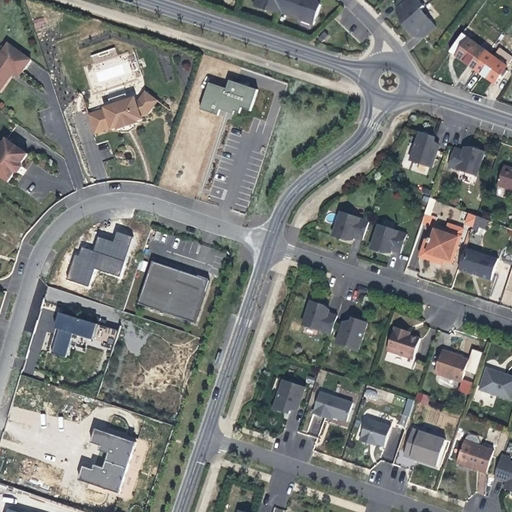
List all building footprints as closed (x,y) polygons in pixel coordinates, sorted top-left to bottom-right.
[(278,8),(280,0),(254,0),(252,5),(266,10),(267,7),(277,11),(278,8)] [(319,3),(310,0),(280,0),(278,8),(300,16),(299,18),(313,23),(319,3)] [(406,22),(421,9),(424,6),(418,0),(398,0),(402,4),(396,10),(398,13),(406,22)] [(300,16),(278,8),(277,11),(299,18),(300,16)] [(436,26),(421,9),(406,22),(403,25),(409,32),(413,36),(420,31),(424,36),(436,26)] [(43,18),(34,20),(36,28),(44,26),(43,18)] [(493,46),(467,27),(458,40),(450,52),(456,57),(469,39),(488,52),(493,46)] [(488,52),(469,39),(456,57),(465,63),(475,70),(488,52)] [(31,60),(8,43),(0,54),(0,89),(1,90),(10,77),(9,76),(12,72),(18,77),(25,68),(31,60)] [(508,66),(488,52),(475,70),(483,76),(495,84),(508,66)] [(211,84),(202,110),(219,116),(221,110),(235,115),(236,111),(241,113),(242,108),(251,111),(258,90),(231,81),(228,90),(211,84)] [(143,120),(141,116),(149,114),(158,101),(146,92),(139,100),(137,101),(135,98),(128,100),(127,100),(121,101),(119,101),(118,101),(117,102),(115,103),(112,105),(110,106),(104,108),(105,109),(89,115),(95,134),(111,128),(112,130),(117,128),(118,130),(121,129),(125,128),(124,126),(130,124),(131,126),(134,125),(138,124),(137,122),(143,120)] [(127,100),(128,100),(126,94),(110,100),(112,105),(115,103),(117,102),(118,101),(119,101),(121,101),(127,100)] [(132,131),(134,130),(136,129),(134,125),(131,126),(130,124),(124,126),(125,128),(121,129),(123,133),(125,133),(126,133),(127,133),(130,132),(131,132),(132,131)] [(428,135),(419,132),(410,161),(432,168),(438,150),(431,148),(434,140),(435,137),(428,135)] [(28,154),(6,139),(0,147),(0,176),(8,182),(14,173),(19,173),(23,167),(22,163),(28,154)] [(463,151),(454,148),(449,167),(477,176),(485,152),(479,150),(478,153),(473,151),(464,148),(463,151)] [(511,189),(511,168),(504,166),(498,185),(511,189)] [(425,215),(432,216),(435,199),(428,198),(425,215)] [(363,241),(369,222),(341,212),(333,236),(339,238),(339,236),(344,237),(353,240),(354,238),(363,241)] [(477,216),(474,225),(485,229),(488,221),(477,216)] [(446,231),(462,236),(464,229),(449,224),(447,228),(435,224),(434,227),(446,231)] [(407,234),(379,225),(371,249),(377,251),(378,248),(385,251),(391,253),(392,250),(401,253),(407,234)] [(452,263),(462,236),(446,231),(434,227),(429,241),(425,254),(444,261),(452,263)] [(132,238),(117,233),(115,243),(99,238),(95,252),(82,248),(79,256),(74,255),(66,280),(88,287),(94,269),(120,277),(132,238)] [(438,263),(443,265),(444,261),(425,254),(429,241),(425,240),(420,257),(438,263)] [(499,259),(466,248),(459,269),(472,274),(472,272),(476,274),(479,275),(479,276),(491,281),(499,259)] [(195,323),(210,280),(180,271),(153,261),(138,304),(195,323)] [(303,325),(331,334),(338,316),(329,313),(330,310),(323,308),(316,306),(317,303),(311,301),(303,325)] [(99,325),(60,313),(56,328),(59,329),(57,336),(52,352),(68,357),(73,334),(95,341),(99,325)] [(342,327),(336,344),(358,351),(368,323),(357,320),(352,318),(351,321),(349,329),(342,327)] [(342,327),(349,329),(351,321),(344,322),(342,327)] [(400,329),(395,327),(387,350),(414,359),(421,339),(410,335),(405,334),(406,331),(400,329)] [(458,356),(443,350),(435,373),(462,382),(463,380),(469,360),(463,358),(460,357),(458,357),(458,356)] [(511,401),(511,399),(511,376),(504,374),(503,375),(501,374),(499,373),(499,372),(487,368),(479,390),(511,401)] [(300,405),(305,388),(283,380),(274,409),(289,414),(290,411),(293,403),(300,405)] [(462,382),(459,391),(470,394),(474,383),(463,380),(462,382)] [(418,392),(415,401),(427,405),(430,396),(418,392)] [(347,421),(353,404),(320,393),(313,414),(328,419),(329,415),(332,416),(347,421)] [(415,401),(409,399),(406,406),(412,408),(415,401)] [(298,409),(300,405),(293,403),(290,411),(294,410),(298,409)] [(412,408),(406,406),(404,415),(409,417),(412,408)] [(368,419),(360,441),(370,444),(371,442),(377,444),(385,446),(391,427),(368,419)] [(136,443),(97,429),(92,442),(102,446),(101,450),(109,454),(107,461),(129,469),(136,443)] [(446,440),(413,429),(404,455),(412,458),(413,454),(420,456),(420,460),(437,466),(446,440)] [(494,451),(465,441),(458,461),(467,465),(470,465),(470,467),(487,473),(494,451)] [(510,458),(502,455),(494,477),(507,482),(506,485),(510,487),(511,487),(511,462),(509,462),(510,458)] [(129,469),(107,461),(105,469),(95,466),(93,470),(83,467),(79,481),(90,484),(120,493),(129,469)]
